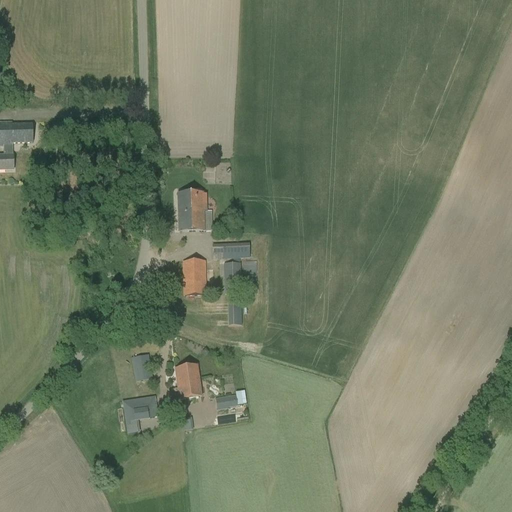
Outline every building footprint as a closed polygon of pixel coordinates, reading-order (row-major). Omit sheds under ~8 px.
[(0,147),(3,148),(3,147),(12,147),(12,145),(33,144),(33,126),(11,126),(11,124),(0,124),(0,147)] [(3,147),(3,148),(4,157),(0,156),(0,171),(13,172),(13,156),(12,156),(12,147),(3,147)] [(203,216),(203,195),(177,195),(178,234),(204,233),(212,233),(212,216),(203,216)] [(249,260),(248,244),(213,245),(213,261),(249,260)] [(245,274),(258,275),(258,262),(245,262),(245,274)] [(205,263),(182,263),(183,297),(206,297),(205,263)] [(241,265),(223,265),(224,295),(241,295),(241,265)] [(241,302),(228,302),(228,327),(241,327),(241,302)] [(144,382),(139,358),(131,359),(135,384),(144,382)] [(202,398),(197,367),(175,371),(179,401),(202,398)] [(244,392),(235,393),(237,406),(246,405),(244,392)] [(155,397),(122,402),(127,435),(139,434),(138,422),(149,421),(149,419),(158,418),(155,397)] [(228,409),(233,408),(231,398),(216,400),(217,411),(228,410),(228,409)] [(182,420),(183,432),(193,431),(191,419),(182,420)]
